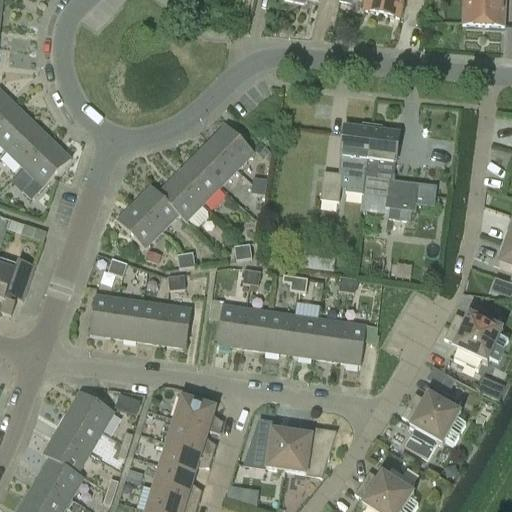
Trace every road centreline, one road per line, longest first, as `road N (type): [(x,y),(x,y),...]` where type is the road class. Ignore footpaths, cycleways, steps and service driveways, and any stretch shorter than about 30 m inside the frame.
road 1 (residential): [(111,139),(148,141),(187,125),(243,75),(281,61),(500,76)]
road 2 (residential): [(41,358),(111,139)]
road 3 (residential): [(246,395),(41,358)]
road 4 (residential): [(469,257),(500,76)]
road 5 (residential): [(90,0),(68,27),(63,68),(73,100),(111,139)]
road 6 (residential): [(246,395),(382,417)]
road 7 (residential): [(210,511),(246,395)]
road 8 (residential): [(442,312),(382,417)]
